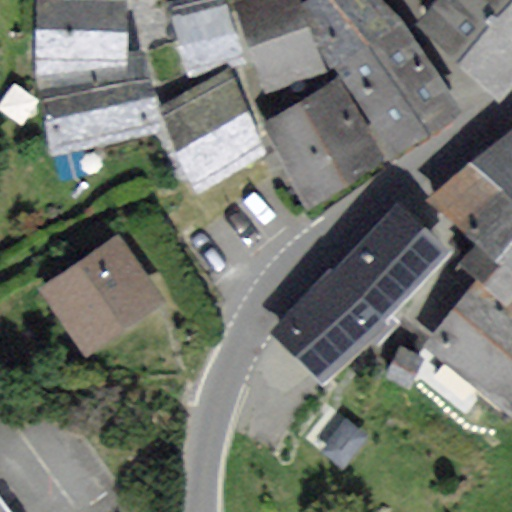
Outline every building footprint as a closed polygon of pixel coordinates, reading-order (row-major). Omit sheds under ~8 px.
[(153,126),(146,83),(127,87),(120,0),(40,0),(46,101),(53,148),(153,126)] [(241,55),(221,0),(195,0),(174,7),(196,70),(241,55)] [(296,0),(249,0),(241,3),(269,84),(320,67),(296,0)] [(454,108),(400,26),(373,0),(321,0),(310,8),(397,147),(454,108)] [(511,0),(452,0),(431,25),(505,89),(511,80),(511,0)] [(265,151),(228,80),(163,113),(199,184),(265,151)] [(380,161),(335,86),(271,124),(317,199),(380,161)] [(511,413),(511,411),(511,136),(438,203),(479,236),(485,241),(464,264),(483,280),(472,292),(428,346),(511,413)] [(441,248),(397,207),(281,330),(325,371),(441,248)] [(156,298),(118,242),(49,288),(88,344),(156,298)]
